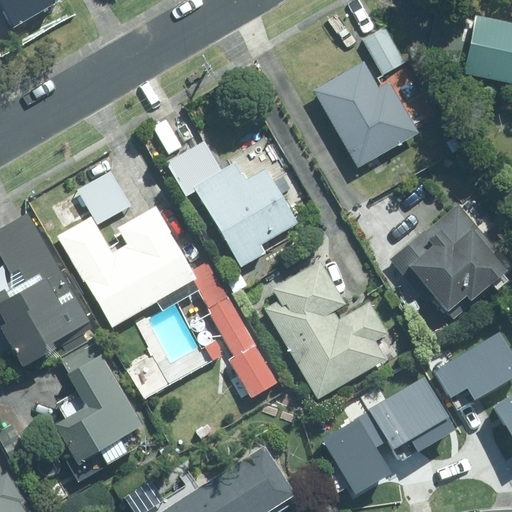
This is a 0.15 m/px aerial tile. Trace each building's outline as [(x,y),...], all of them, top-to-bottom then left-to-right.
[(0,0),(23,39),(66,14),(57,0),(0,0)] [(468,19),(433,12),(423,61),(458,68),(457,72),(511,83),(511,23),(469,14),(468,19)] [(382,27),(360,40),(380,73),(402,60),(382,27)] [(353,167),(415,132),(387,81),(376,86),(360,60),(308,89),(353,167)] [(193,191),(237,266),(261,252),(257,244),(294,223),(262,168),(244,179),(234,162),(218,170),(201,141),(164,162),(184,196),(193,191)] [(487,253),(494,247),(455,202),(423,229),(421,227),(388,256),(424,297),(429,294),(441,309),(443,307),(451,316),(489,283),(486,280),(501,268),(487,253)] [(225,360),(246,396),(272,381),(252,347),(255,345),(205,261),(188,271),(165,231),(167,231),(151,204),(113,227),(122,242),(108,251),(86,214),(51,235),(78,281),(80,281),(107,327),(188,279),(205,307),(203,308),(231,356),(225,360)] [(47,351),(89,328),(23,213),(0,226),(0,260),(15,286),(6,291),(4,288),(0,290),(0,340),(14,365),(46,347),(47,351)] [(312,397),(382,357),(371,339),(383,331),(366,300),(334,318),(328,308),(340,302),(316,260),(267,287),(274,298),(261,306),(312,397)] [(411,299),(404,304),(411,313),(418,307),(411,299)] [(511,383),(511,348),(502,331),(466,351),(490,396),(511,383)] [(149,350),(123,365),(143,399),(169,383),(149,350)] [(134,424),(94,352),(60,371),(78,404),(46,422),(69,462),(92,450),(99,461),(119,450),(111,437),(134,424)] [(426,374),(443,367),(438,353),(421,360),(426,374)] [(363,469),(414,444),(466,443),(465,393),(393,395),(393,412),(346,434),(363,469)] [(221,420),(216,407),(201,413),(206,427),(221,420)] [(25,446),(12,422),(0,428),(0,439),(9,455),(25,446)] [(254,511),(287,492),(256,443),(191,484),(183,470),(176,474),(179,479),(162,490),(159,486),(153,489),(145,477),(117,495),(128,511),(254,511)] [(169,451),(165,443),(155,448),(159,456),(169,451)] [(0,511),(28,511),(2,467),(0,468),(0,511)]
